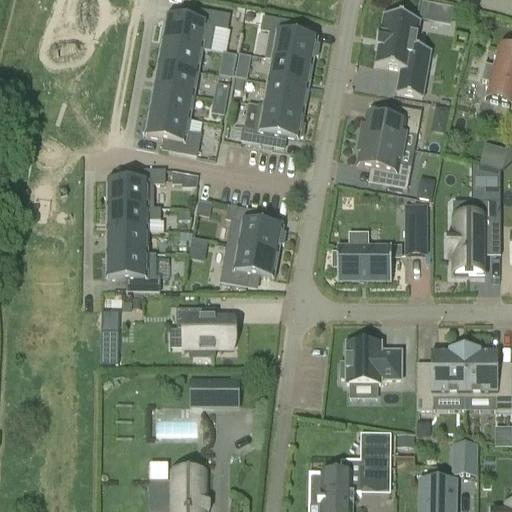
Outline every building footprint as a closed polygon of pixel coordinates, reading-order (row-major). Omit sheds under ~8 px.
[(450,30),(452,14),(422,9),(419,26),(450,30)] [(202,53),(202,54),(210,56),(214,31),(226,34),(229,20),(193,14),(191,26),(167,22),(162,46),(202,53)] [(427,76),(411,73),(419,26),(411,24),(412,20),(393,16),(392,21),(384,19),(380,39),(378,38),(377,41),(380,42),(379,48),(376,48),(376,50),(378,51),(375,70),(400,75),(396,98),(422,103),(427,76)] [(272,64),(312,71),(314,60),(317,61),(319,48),(316,48),(316,45),(290,40),(292,27),(262,21),(260,36),(270,38),(265,63),(272,65),(272,64)] [(202,53),(162,46),(158,70),(198,77),(202,54),(202,53)] [(486,68),(486,67),(484,67),(480,85),(481,85),(481,84),(489,86),(485,103),(511,110),(510,115),(511,115),(511,56),(498,53),(493,70),(486,68)] [(250,61),(239,59),(237,69),(249,71),(250,61)] [(272,64),(272,65),(268,87),(307,94),(312,71),(272,64)] [(158,70),(154,93),(194,101),(198,77),(158,70)] [(236,83),(234,94),(243,95),(244,85),(236,83)] [(216,87),(213,102),(226,105),(229,90),(216,87)] [(268,87),(264,110),(263,111),(303,118),(307,94),(268,87)] [(194,101),(154,93),(149,117),(189,124),(194,101)] [(226,105),(213,102),(210,117),(223,120),(226,105)] [(263,111),(264,110),(259,109),(254,135),(243,133),(241,147),(272,152),(274,140),(298,144),(299,141),(302,142),(305,129),(301,129),(303,118),(263,111)] [(435,110),(433,123),(446,125),(449,113),(435,110)] [(366,120),(361,145),(401,152),(404,137),(417,139),(421,116),(395,111),(392,125),(366,120)] [(189,124),(149,117),(148,127),(144,126),(142,137),(146,138),(145,141),(169,146),(167,157),(196,162),(200,140),(187,137),(189,124)] [(399,169),(401,153),(361,145),(356,171),(383,176),(380,189),(407,194),(411,171),(399,169)] [(503,173),(511,164),(511,149),(507,148),(501,172),(503,173)] [(152,213),(152,189),(164,189),(164,175),(132,174),(132,187),(107,187),(107,190),(103,190),(103,203),(107,203),(107,213),(152,213)] [(196,192),(198,181),(173,176),(172,188),(182,189),(182,192),(196,192)] [(434,195),(418,192),(416,203),(432,205),(434,195)] [(449,240),(449,260),(453,260),(453,278),(484,278),(484,246),(499,246),(500,207),(471,207),(471,223),(453,223),(453,240),(449,240)] [(227,249),(278,258),(279,248),(283,249),(285,237),(282,237),(282,233),(254,228),(256,216),(228,211),(226,224),(231,225),(227,249)] [(406,211),(406,259),(425,259),(425,211),(406,211)] [(152,213),(107,213),(106,236),(147,236),(147,224),(159,224),(159,213),(152,213)] [(178,214),(178,224),(190,224),(190,214),(178,214)] [(147,236),(106,236),(106,259),(147,259),(147,258),(147,236)] [(349,250),(337,250),(337,257),(330,257),(329,272),(337,272),(337,286),(391,286),(391,251),(367,250),(367,238),(349,238),(349,250)] [(195,242),(193,261),(207,262),(209,243),(195,242)] [(278,258),(227,249),(220,287),(246,292),(248,279),(273,283),(278,258)] [(147,259),(106,259),(106,284),(126,284),(133,284),(133,297),(159,298),(159,283),(154,282),(155,258),(147,258),(147,259)] [(184,335),(184,354),(188,354),(188,359),(215,359),(215,354),(233,354),(233,322),(216,322),(216,314),(176,314),(176,335),(184,335)] [(380,384),(400,385),(400,359),(380,358),(380,348),(346,348),(346,368),(340,368),(340,384),(346,384),(346,388),(380,388),(380,384)] [(118,370),(118,353),(101,353),(100,370),(118,370)] [(432,356),(432,380),(416,380),(416,416),(433,416),(433,398),(464,399),(464,356),(448,356),(432,356)] [(480,356),(464,356),(464,399),(495,399),(495,416),(511,416),(511,401),(511,380),(496,380),(496,357),(480,356)] [(201,410),(239,410),(239,385),(189,385),(189,399),(201,399),(201,410)] [(361,498),(361,474),(390,475),(390,439),(360,438),(360,465),(340,464),(340,479),(309,479),(309,507),(317,507),(317,508),(320,508),(320,511),(351,511),(351,498),(361,498)] [(412,454),(412,442),(395,442),(395,454),(412,454)] [(454,451),(455,480),(474,480),(474,451),(454,451)] [(206,511),(206,478),(170,478),(170,486),(150,486),(149,511),(206,511)] [(453,511),(454,486),(421,487),(421,511),(453,511)]
